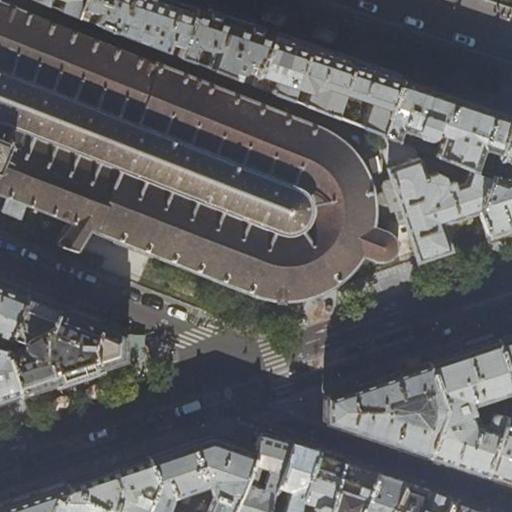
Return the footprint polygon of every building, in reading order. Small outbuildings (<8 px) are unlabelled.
[(74,15),(79,0),(35,0),(46,4),(47,0),(61,0),(58,10),(74,15)] [(189,19),(194,8),(184,6),(167,0),(79,0),(74,15),(178,55),(191,20),(189,19)] [(325,291),(325,290),(335,282),(343,276),(351,268),(358,259),(361,253),(373,257),(372,260),(374,261),(375,258),(378,259),(383,259),(387,257),(389,260),(390,259),(388,256),(390,254),(392,252),(394,248),(394,244),(397,244),(397,242),(393,242),(392,238),(390,235),(385,232),(386,230),(384,229),(383,231),(371,227),(371,219),(399,211),(391,185),(389,183),(387,183),(383,184),(381,186),(381,189),(383,195),(371,198),(369,185),(365,174),(361,166),(354,156),(345,146),(336,139),(322,130),(71,28),(0,2),(0,194),(3,195),(0,203),(0,211),(17,217),(22,203),(59,217),(47,241),(75,251),(79,245),(82,239),(88,229),(131,246),(258,296),(268,298),(278,299),(293,299),(293,302),(295,301),(295,299),(303,297),(309,295),(313,295),(323,290),(324,292),(325,291)] [(263,59),(272,34),(253,30),(194,8),(189,19),(191,20),(178,55),(192,61),(197,48),(210,53),(210,54),(207,55),(204,57),(204,60),(205,63),(208,65),(207,67),(236,79),(238,73),(240,74),(242,74),(244,72),(255,76),(256,75),(255,74),(261,58),(263,59)] [(247,25),(248,25),(252,26),(254,27),(258,29),(262,31),(265,32),(267,31),(268,31),(273,24),(274,22),(273,22),(272,21),(266,20),(260,17),(256,16),(255,15),(253,16),(252,17),(247,24),(247,25)] [(382,135),(400,78),(283,40),(272,34),(263,59),(261,58),(255,74),(256,75),(255,76),(252,85),(290,99),(294,90),(309,95),(305,105),(347,122),(382,135)] [(301,44),(302,44),(306,45),(308,46),(312,48),(316,49),(319,50),(321,50),(323,49),(327,43),(328,41),(328,40),(326,40),(320,38),(314,36),(311,34),(309,34),(307,35),(306,36),(301,43),(301,44)] [(474,173),(490,179),(491,175),(493,168),(511,115),(435,91),(400,78),(382,135),(412,146),(469,168),(474,171),(474,173)] [(511,169),(510,176),(501,179),(491,175),(490,179),(479,209),(480,211),(488,237),(511,228),(511,115),(493,168),(504,172),(511,169)] [(426,176),(423,176),(412,146),(382,135),(347,122),(343,132),(379,146),(386,168),(385,169),(391,185),(399,211),(417,261),(449,250),(440,223),(480,211),(479,209),(490,179),(474,173),(474,171),(469,168),(463,183),(454,186),(451,180),(446,182),(443,175),(435,172),(427,174),(426,176)] [(9,336),(24,296),(0,285),(0,350),(3,351),(4,347),(9,336)] [(122,359),(122,334),(73,315),(24,296),(9,336),(21,341),(21,347),(11,351),(11,349),(4,347),(3,351),(18,394),(48,384),(122,359)] [(511,334),(496,340),(511,390),(511,334)] [(505,409),(491,413),(489,416),(486,425),(475,423),(470,406),(511,392),(511,390),(496,340),(466,350),(459,352),(426,363),(442,409),(427,456),(478,473),(484,475),(500,426),(504,412),(505,409)] [(0,400),(18,394),(3,351),(0,350),(0,400)] [(442,409),(426,363),(398,372),(325,397),(325,422),(398,446),(427,456),(442,409)] [(511,390),(511,392),(505,409),(504,412),(510,414),(511,412),(511,425),(510,429),(500,426),(484,475),(511,484),(511,390)] [(259,434),(254,451),(228,511),(265,511),(289,442),(262,435),(259,434)] [(228,511),(254,451),(209,436),(183,444),(146,457),(153,482),(143,511),(228,511)] [(312,449),(289,442),(265,511),(294,511),(295,507),(317,450),(312,449)] [(361,511),(375,473),(346,463),(342,462),(343,458),(317,450),(295,507),(294,511),(361,511)] [(143,511),(153,482),(146,457),(141,459),(65,484),(66,487),(60,500),(54,497),(47,511),(143,511)] [(379,474),(375,473),(361,511),(389,511),(402,482),(379,474)] [(410,484),(402,482),(389,511),(416,511),(425,489),(420,488),(410,484)] [(0,505),(0,511),(47,511),(54,497),(60,500),(66,487),(65,484),(7,504),(0,505)] [(429,491),(425,489),(416,511),(441,511),(448,497),(429,491)] [(484,511),(476,508),(448,497),(441,511),(484,511)]
